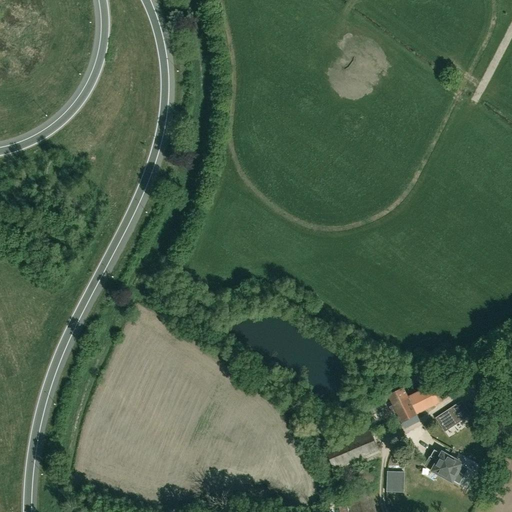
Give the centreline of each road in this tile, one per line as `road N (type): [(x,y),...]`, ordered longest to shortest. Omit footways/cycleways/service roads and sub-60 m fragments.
road 1 (motorway): [(27,511),(43,394),(157,140),(163,66),(144,0)]
road 2 (motorway): [(102,0),(102,49),(85,94),(55,126),(0,151)]
